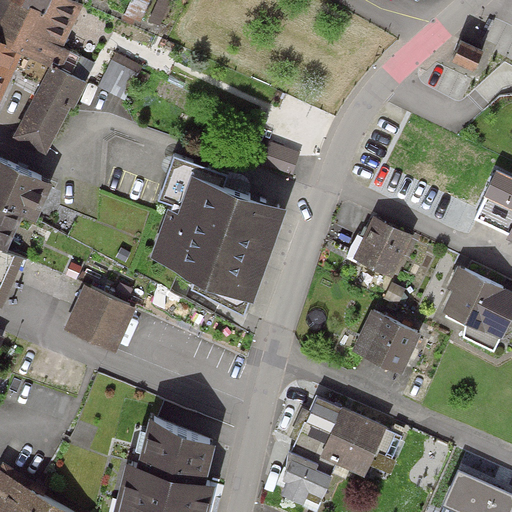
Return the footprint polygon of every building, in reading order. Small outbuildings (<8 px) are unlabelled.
[(49,0),(43,12),(18,0),(0,0),(0,44),(60,73),(70,53),(61,49),(82,6),(76,3),(70,0),(49,0)] [(77,0),(18,0),(43,12),(49,0),(70,0),(76,3),(77,0)] [(483,52),(465,42),(455,62),(472,71),(483,52)] [(60,73),(0,44),(0,102),(17,67),(43,79),(12,140),(46,158),(83,85),(60,73)] [(138,73),(112,60),(98,87),(124,100),(138,73)] [(50,186),(0,163),(0,209),(21,219),(33,224),(50,186)] [(511,178),(495,171),(470,226),(511,245),(511,178)] [(180,214),(168,209),(148,262),(253,301),(286,214),(193,179),(180,214)] [(21,219),(0,209),(0,251),(6,254),(21,219)] [(413,237),(372,219),(352,262),(393,281),(413,237)] [(511,318),(511,292),(459,267),(449,288),(454,290),(442,313),(469,326),(464,337),(496,352),(511,318)] [(136,309),(84,286),(63,331),(115,354),(136,309)] [(421,333),(371,310),(351,352),(401,376),(421,333)] [(387,421),(318,390),(307,415),(330,426),(319,451),(338,460),(366,471),(371,461),(390,469),(396,456),(375,447),(387,421)] [(330,426),(307,415),(293,445),(289,443),(286,467),(279,480),(286,484),(285,488),(303,496),(306,489),(321,496),(338,460),(319,451),(330,426)] [(215,445),(148,428),(138,467),(125,463),(114,504),(147,511),(208,511),(215,488),(205,485),(215,445)] [(73,511),(2,472),(0,474),(0,511),(73,511)]
